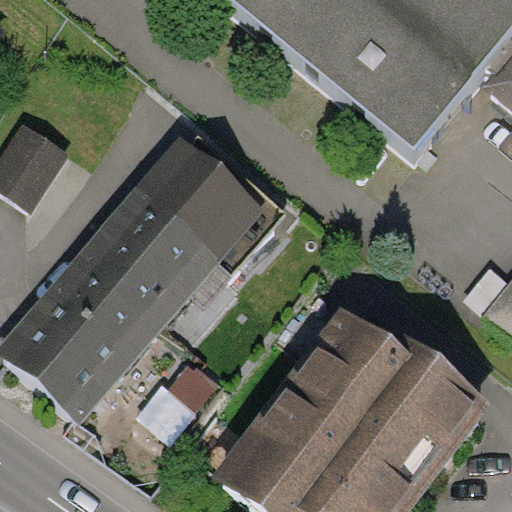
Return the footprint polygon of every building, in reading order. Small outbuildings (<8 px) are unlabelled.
[(511,0),(224,0),(434,169),(490,99),(511,117),(511,0)] [(0,48),(9,39),(0,31),(0,48)] [(71,161),(29,135),(0,179),(0,191),(36,215),(71,161)] [(226,275),(144,203),(2,366),(83,437),(226,275)] [(511,294),(490,326),(511,340),(511,294)] [(422,375),(358,328),(230,505),(239,511),(432,511),(505,413),(432,360),(422,375)]
